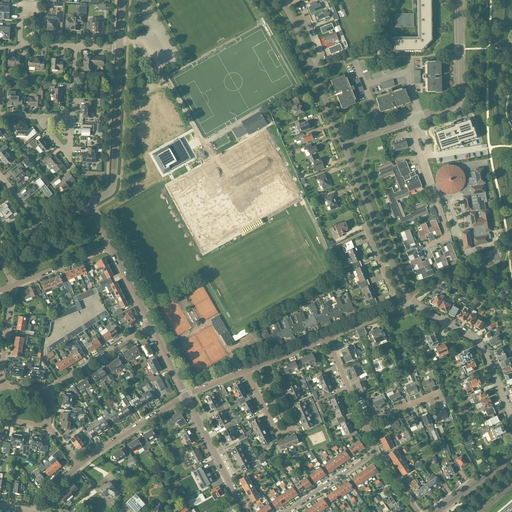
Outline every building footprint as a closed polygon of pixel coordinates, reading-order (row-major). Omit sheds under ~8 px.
[(432,41),(432,35),(431,0),(417,0),(418,36),(394,37),(394,52),(421,51),(432,41)] [(0,19),(10,20),(11,13),(9,13),(10,5),(0,4),(0,19)] [(321,9),(319,4),(307,8),(309,14),(321,9)] [(340,19),(335,6),(329,8),(334,21),(340,19)] [(330,17),(327,10),(314,15),(317,23),(330,17)] [(45,17),(45,19),(46,20),(46,26),(45,26),(45,30),(46,30),(50,31),(50,30),(56,30),(57,23),(61,23),(61,13),(57,13),(56,20),(49,19),(49,17),(48,16),(46,16),(45,17)] [(413,28),(413,14),(395,14),(395,28),(413,28)] [(84,15),(78,15),(78,18),(71,18),(71,20),(66,20),(66,26),(71,27),(71,29),(79,30),(80,22),(84,23),(84,15)] [(98,33),(99,32),(105,33),(105,26),(103,26),(103,22),(100,22),(100,19),(91,18),(91,19),(89,19),(88,25),(89,25),(89,29),(95,30),(95,33),(98,33)] [(318,28),(321,35),(334,30),(331,23),(318,28)] [(3,40),(9,40),(10,27),(0,26),(0,33),(1,33),(3,36),(3,40)] [(339,40),(336,33),(324,38),(327,45),(339,40)] [(340,43),(327,48),(330,55),(343,50),(340,43)] [(84,71),(93,71),(93,63),(96,63),(96,64),(104,65),(104,58),(96,57),(96,58),(93,58),(93,57),(84,57),(84,71)] [(8,66),(20,66),(21,58),(8,58),(8,66)] [(44,69),(44,60),(40,60),(40,58),(36,58),(36,60),(29,59),(29,67),(35,68),(35,69),(44,69)] [(58,59),(52,59),(51,70),(58,70),(58,69),(63,69),(63,62),(58,62),(58,59)] [(440,62),(435,62),(426,62),(426,75),(422,75),(422,79),(426,79),(426,92),(440,92),(440,79),(435,79),(435,76),(440,75),(440,62)] [(337,96),(342,109),(355,104),(350,91),(354,90),(353,86),(349,88),(344,76),(331,81),(336,93),(341,92),(342,94),(337,96)] [(364,91),(359,79),(353,81),(358,94),(364,91)] [(82,93),(90,93),(90,80),(83,80),(82,93)] [(395,86),(393,80),(380,84),(382,90),(395,86)] [(53,103),(61,103),(62,90),(54,89),(53,103)] [(376,99),(380,112),(393,108),(391,103),(394,102),(396,107),(409,102),(405,89),(392,93),(391,89),(387,91),(388,95),(376,99)] [(34,107),(41,107),(42,99),(45,99),(46,92),(40,91),(40,97),(34,97),(34,98),(28,98),(27,106),(34,106),(34,107)] [(12,106),(12,105),(22,106),(22,98),(19,98),(19,97),(15,97),(16,92),(8,92),(8,96),(9,97),(9,102),(8,102),(7,106),(12,106)] [(298,114),(303,113),(303,111),(302,108),(300,105),(297,96),(288,99),(289,100),(281,103),(282,104),(277,106),(278,109),(279,109),(279,111),(283,109),(284,109),(291,106),(292,108),(291,108),(292,110),(288,112),(289,115),(293,114),(294,117),(298,116),(298,114)] [(83,118),(91,118),(92,108),(94,108),(95,100),(88,100),(88,105),(82,105),(81,111),(83,111),(83,118)] [(259,112),(241,123),(242,124),(231,130),(237,140),(247,133),(249,136),(267,125),(261,115),(265,113),(263,109),(259,111),(259,112)] [(457,124),(435,131),(441,148),(462,142),(463,143),(465,142),(465,140),(479,136),(476,126),(475,127),(472,118),(459,122),(459,121),(456,122),(457,124)] [(298,129),(300,132),(309,129),(307,122),(302,124),(301,121),(295,123),(297,128),(299,127),(300,128),(298,129)] [(80,141),(88,141),(88,136),(90,136),(90,132),(94,132),(94,125),(81,125),(80,130),(82,130),(81,135),(80,135),(80,141)] [(26,138),(28,140),(37,133),(32,127),(29,130),(27,127),(16,127),(16,136),(26,136),(26,138)] [(302,144),(305,143),(305,142),(307,142),(308,144),(310,143),(309,141),(313,139),(310,134),(304,136),(303,134),(294,137),(296,142),(300,141),(302,144)] [(48,148),(41,139),(37,142),(35,139),(30,144),(34,149),(38,146),(43,152),(48,148)] [(180,139),(152,154),(163,174),(191,159),(180,139)] [(393,144),(395,152),(407,148),(405,140),(393,144)] [(0,158),(5,165),(12,159),(5,150),(8,148),(6,145),(0,148),(0,152),(1,153),(0,153),(0,158)] [(306,157),(308,156),(309,160),(316,157),(315,154),(318,153),(316,146),(312,148),(311,145),(304,147),(305,150),(304,151),(306,157)] [(95,163),(96,154),(95,154),(95,149),(88,148),(88,154),(83,154),(82,162),(95,163)] [(43,164),(47,161),(56,173),(59,170),(60,170),(64,166),(59,160),(58,160),(55,156),(51,159),(48,156),(41,161),(43,164)] [(317,160),(316,157),(309,160),(310,163),(312,162),(314,166),(313,166),(314,169),(313,169),(314,173),(321,170),(320,167),(323,165),(321,159),(317,160)] [(391,161),(377,167),(380,174),(378,175),(380,180),(394,174),(395,177),(394,178),(399,191),(394,193),(392,188),(384,191),(389,204),(388,205),(393,219),(398,217),(400,221),(399,221),(401,226),(415,221),(415,220),(428,214),(426,207),(428,206),(425,201),(412,207),(413,212),(410,213),(410,214),(406,216),(401,202),(398,203),(396,201),(410,195),(409,192),(422,187),(417,175),(414,176),(412,172),(410,173),(405,160),(396,164),(396,165),(393,166),(391,161)] [(22,178),(25,175),(22,170),(24,168),(20,164),(15,168),(17,170),(13,174),(15,177),(14,178),(19,184),(24,180),(22,178)] [(489,243),(487,232),(491,231),(488,210),(485,210),(482,193),(485,193),(484,185),(483,185),(483,184),(485,184),(483,168),(474,170),(474,172),(471,172),(471,173),(470,173),(470,174),(471,174),(471,177),(464,179),(464,177),(462,172),(458,168),(453,166),(448,166),(443,168),(439,172),(436,177),(436,182),(438,188),(442,191),(447,194),(453,194),(458,192),(459,191),(463,195),(463,196),(462,196),(464,211),(469,210),(469,212),(468,213),(471,227),(472,227),(473,231),(468,232),(468,231),(461,232),(463,249),(471,248),(470,245),(473,245),(473,246),(489,243)] [(74,180),(69,173),(62,179),(60,176),(50,183),(55,189),(60,185),(64,191),(65,191),(69,188),(69,187),(68,186),(74,180)] [(332,187),(330,182),(328,183),(324,174),(316,177),(320,186),(322,186),(323,190),(332,187)] [(36,182),(38,185),(48,198),(52,194),(41,180),(40,179),(36,182)] [(26,193),(28,196),(35,190),(33,187),(26,193)] [(335,196),(334,193),(324,197),(328,207),(329,207),(331,211),(338,208),(334,197),(335,196)] [(6,203),(0,207),(0,217),(1,219),(4,217),(6,219),(9,217),(11,220),(18,214),(12,206),(9,208),(6,203)] [(430,236),(433,235),(432,232),(434,231),(436,236),(441,234),(437,224),(440,223),(438,217),(435,218),(435,219),(430,221),(432,226),(428,228),(427,228),(430,236)] [(245,235),(266,223),(264,219),(242,231),(245,235)] [(344,222),(334,226),(334,227),(332,228),(334,232),(336,231),(339,238),(342,236),(341,234),(346,232),(345,231),(347,230),(346,229),(347,229),(344,222)] [(427,234),(429,242),(432,240),(430,236),(427,228),(428,228),(426,223),(421,225),(423,230),(417,232),(421,241),(426,239),(425,235),(427,234)] [(407,240),(402,242),(406,251),(416,248),(416,247),(415,248),(414,245),(410,247),(410,245),(414,243),(409,229),(404,231),(407,240)] [(443,245),(440,246),(442,250),(445,258),(450,256),(452,261),(457,259),(451,244),(446,246),(448,251),(446,251),(443,245)] [(345,253),(348,252),(350,257),(359,253),(356,247),(354,248),(353,245),(343,249),(345,253)] [(408,256),(413,254),(414,259),(415,259),(423,256),(421,251),(418,252),(417,250),(418,250),(419,250),(423,248),(422,245),(416,248),(406,251),(408,256)] [(443,267),(448,265),(445,258),(442,250),(437,252),(439,257),(437,258),(434,251),(431,252),(434,259),(436,264),(441,262),(443,267)] [(352,267),(360,264),(359,261),(362,260),(359,253),(350,257),(352,263),(351,264),(352,267)] [(411,266),(416,264),(418,269),(424,267),(430,265),(428,260),(421,262),(420,260),(424,258),(423,256),(415,259),(414,259),(409,261),(411,266)] [(104,258),(98,261),(101,267),(107,264),(104,258)] [(96,270),(97,272),(102,270),(104,273),(110,270),(107,264),(101,267),(96,270)] [(352,272),(355,271),(357,276),(367,272),(364,265),(362,266),(360,264),(352,267),(350,268),(352,272)] [(87,272),(84,266),(78,268),(81,275),(87,272)] [(424,267),(418,269),(414,271),(416,276),(421,274),(423,279),(434,274),(432,269),(426,272),(424,267)] [(81,275),(78,268),(72,271),(75,278),(74,278),(77,284),(79,283),(77,277),(81,275)] [(110,270),(104,273),(100,275),(103,281),(99,283),(100,286),(111,281),(110,278),(113,276),(110,270)] [(66,273),(69,280),(74,278),(75,278),(72,271),(66,273)] [(359,281),(356,282),(358,286),(360,286),(368,282),(367,279),(369,278),(367,272),(357,276),(359,281)] [(68,291),(63,279),(62,280),(60,276),(54,278),(57,285),(62,283),(66,292),(69,298),(70,298),(71,300),(72,299),(71,298),(68,291)] [(57,285),(54,278),(48,281),(50,288),(52,291),(58,288),(57,285)] [(41,284),(44,290),(45,291),(42,292),(42,293),(44,298),(45,298),(49,308),(51,307),(48,300),(49,299),(46,293),(52,291),(50,288),(48,281),(41,284)] [(105,288),(108,294),(119,288),(116,282),(113,284),(111,281),(100,286),(95,288),(98,293),(102,291),(102,289),(105,288)] [(374,291),(372,284),(369,285),(368,282),(360,286),(361,289),(362,288),(365,294),(374,291)] [(441,285),(436,289),(445,294),(448,289),(449,290),(452,285),(448,282),(444,287),(441,285)] [(24,298),(25,300),(32,298),(39,294),(41,299),(44,298),(42,293),(41,294),(39,289),(36,290),(34,287),(20,293),(23,299),(24,298)] [(111,295),(113,298),(122,294),(119,288),(108,294),(109,296),(111,295)] [(366,305),(376,301),(374,298),(377,297),(374,291),(365,294),(367,300),(364,301),(366,305)] [(115,300),(117,304),(119,303),(125,300),(122,294),(113,298),(108,301),(109,303),(114,300),(115,301),(115,300)] [(430,300),(430,303),(438,307),(441,301),(444,296),(441,295),(440,296),(438,297),(436,296),(434,297),(433,299),(432,299),(430,300)] [(82,310),(78,302),(76,296),(72,298),(75,303),(74,303),(75,306),(78,311),(82,310)] [(341,314),(346,311),(347,313),(353,310),(349,299),(346,301),(347,303),(342,305),(339,297),(335,299),(337,304),(341,314)] [(446,312),(451,304),(444,300),(445,299),(443,298),(441,301),(443,302),(439,308),(440,308),(439,309),(441,311),(442,310),(446,312)] [(122,309),(128,305),(125,300),(119,303),(122,309)] [(328,319),(334,316),(335,318),(341,315),(341,314),(337,304),(334,306),(335,308),(330,310),(328,306),(329,306),(327,302),(322,304),(324,309),(325,309),(328,319)] [(454,304),(449,313),(449,315),(451,315),(452,315),(454,316),(458,309),(456,308),(457,306),(454,304)] [(322,323),(329,320),(328,319),(325,309),(324,309),(321,311),(322,313),(317,315),(316,311),(317,311),(315,307),(310,309),(312,314),(316,324),(322,322),(322,323)] [(463,321),(467,314),(465,312),(466,311),(463,309),(457,318),(463,321)] [(129,328),(137,323),(133,317),(131,314),(132,313),(130,310),(125,313),(126,315),(124,316),(128,321),(126,322),(129,328)] [(305,320),(302,312),(298,314),(304,329),(310,327),(310,328),(317,325),(316,324),(312,314),(309,316),(310,318),(305,320)] [(293,325),(290,317),(286,319),(292,334),(297,332),(298,333),(305,330),(304,329),(298,314),(295,315),(298,323),(293,325)] [(19,317),(18,323),(26,324),(29,325),(29,321),(30,321),(32,320),(32,319),(35,320),(36,317),(28,315),(28,318),(19,317)] [(465,323),(471,326),(476,316),(474,315),(473,317),(470,315),(465,323)] [(212,323),(212,324),(213,326),(214,328),(215,330),(217,332),(218,332),(220,335),(227,346),(234,342),(218,316),(210,320),(212,323)] [(278,322),(273,324),(275,329),(276,329),(279,339),(280,339),(285,337),(286,338),(292,335),(292,334),(286,319),(282,321),(286,328),(281,330),(278,322)] [(478,320),(474,326),(475,327),(476,329),(479,330),(480,329),(482,327),(484,328),(486,327),(486,324),(478,320)] [(111,331),(108,332),(112,339),(115,337),(118,334),(114,329),(117,327),(115,324),(113,321),(111,323),(112,326),(109,328),(111,331)] [(360,339),(366,337),(365,334),(366,334),(363,327),(356,331),(356,332),(355,333),(353,335),(355,337),(357,338),(359,337),(360,339)] [(233,336),(236,341),(250,333),(247,328),(233,336)] [(259,330),(263,339),(265,338),(267,344),(273,342),(273,343),(280,340),(280,339),(279,339),(276,329),(275,329),(272,331),(273,333),(269,335),(265,328),(261,329),(261,330),(259,330)] [(106,329),(100,332),(106,342),(109,340),(109,341),(112,339),(108,332),(106,329)] [(378,329),(371,332),(371,334),(368,335),(370,340),(374,339),(376,344),(381,342),(382,344),(386,342),(385,340),(386,340),(382,330),(379,331),(378,329)] [(424,340),(425,342),(435,338),(432,332),(424,336),(426,339),(424,340)] [(502,339),(499,334),(488,341),(491,346),(502,339)] [(89,339),(89,340),(91,343),(95,350),(98,348),(98,347),(101,345),(97,339),(96,337),(95,336),(89,339)] [(429,347),(437,343),(435,338),(425,342),(426,344),(428,344),(429,347)] [(87,343),(84,345),(85,346),(87,350),(89,353),(92,351),(93,351),(94,350),(95,350),(91,343),(89,340),(89,339),(86,341),(87,343)] [(146,357),(152,354),(146,341),(140,344),(142,347),(140,348),(142,352),(143,351),(146,357)] [(21,351),(28,352),(28,349),(22,348),(22,344),(15,343),(14,349),(21,351)] [(75,348),(70,352),(72,356),(74,359),(76,362),(82,358),(77,352),(81,349),(80,347),(77,344),(77,343),(73,345),(75,348)] [(429,348),(430,351),(435,348),(439,356),(444,354),(445,355),(448,353),(444,344),(438,347),(437,345),(429,348)] [(357,357),(352,345),(341,350),(346,362),(357,357)] [(136,347),(129,351),(134,358),(140,354),(140,353),(142,352),(140,348),(137,349),(136,347)] [(504,353),(509,351),(511,350),(511,347),(508,348),(503,350),(502,348),(494,351),(496,357),(504,353)] [(52,352),(46,355),(49,359),(54,355),(56,354),(54,350),(52,352)] [(468,350),(458,355),(455,356),(457,361),(460,359),(461,362),(457,364),(458,367),(464,364),(464,363),(472,359),(468,350)] [(127,362),(134,358),(129,351),(123,355),(127,362)] [(507,359),(504,353),(496,357),(498,362),(507,359)] [(312,354),(306,356),(310,365),(315,363),(316,364),(319,363),(316,357),(314,358),(312,354)] [(69,357),(66,358),(69,362),(71,365),(76,362),(74,359),(72,356),(69,357)] [(306,356),(300,359),(302,363),(299,364),(301,371),(304,369),(304,368),(310,365),(306,356)] [(64,361),(62,362),(66,369),(71,365),(69,362),(66,358),(64,359),(64,360),(64,361)] [(501,369),(510,365),(509,362),(511,360),(511,358),(499,363),(501,369)] [(118,359),(112,362),(117,369),(119,371),(121,369),(121,370),(125,367),(123,364),(122,365),(118,359)] [(149,366),(144,369),(145,371),(158,365),(155,359),(148,363),(149,366)] [(299,372),(301,371),(299,364),(296,365),(294,361),(288,363),(292,373),(298,370),(299,372)] [(18,364),(18,367),(16,377),(20,378),(20,377),(22,378),(23,369),(28,369),(29,363),(26,362),(25,366),(22,366),(22,365),(18,364)] [(59,363),(55,365),(60,372),(66,369),(62,362),(59,364),(59,363)] [(112,362),(107,366),(111,373),(112,372),(113,375),(117,373),(118,375),(120,374),(118,371),(119,371),(117,369),(112,362)] [(353,378),(360,375),(357,366),(360,365),(358,362),(352,365),(353,367),(349,369),(353,378)] [(33,370),(31,379),(34,380),(37,381),(39,371),(38,371),(39,368),(32,367),(32,363),(29,363),(28,369),(33,370)] [(284,378),(287,377),(286,375),(292,373),(288,363),(278,368),(280,372),(281,371),(284,378)] [(475,367),(473,363),(463,367),(466,374),(474,371),(473,368),(475,367)] [(48,377),(51,375),(45,365),(44,366),(43,368),(45,371),(48,377)] [(143,373),(144,375),(152,371),(153,374),(161,371),(158,365),(145,371),(143,373)] [(511,365),(501,370),(504,375),(511,371),(511,365)] [(102,369),(96,372),(103,382),(104,381),(104,382),(105,381),(108,379),(110,382),(112,380),(109,374),(106,375),(102,369)] [(317,377),(319,382),(328,379),(326,373),(322,374),(321,371),(314,374),(315,377),(317,377)] [(96,372),(91,376),(95,383),(97,385),(100,383),(102,386),(104,385),(105,384),(104,382),(104,381),(103,382),(96,372)] [(433,374),(432,372),(428,373),(427,374),(430,379),(421,383),(424,390),(434,386),(434,385),(437,384),(433,374)] [(166,380),(161,382),(158,376),(150,380),(151,383),(155,381),(162,395),(171,390),(166,380)] [(274,376),(264,377),(265,387),(275,386),(274,376)] [(360,393),(367,390),(363,381),(366,380),(365,377),(358,379),(359,382),(356,384),(360,393)] [(468,380),(469,382),(466,383),(468,387),(465,389),(467,394),(473,391),(472,388),(480,385),(478,378),(473,381),(472,378),(468,380)] [(86,379),(81,382),(88,393),(90,392),(88,390),(92,388),(90,385),(86,379)] [(328,379),(319,382),(322,388),(330,384),(328,379)] [(408,397),(418,393),(416,389),(419,388),(416,381),(413,383),(410,384),(411,387),(405,389),(408,397)] [(81,382),(76,386),(80,392),(80,391),(82,394),(85,392),(88,397),(90,395),(88,393),(81,382)] [(241,383),(232,388),(235,393),(244,389),(241,383)] [(330,384),(322,388),(324,394),(323,395),(324,398),(330,395),(329,392),(333,390),(330,384)] [(286,389),(288,395),(298,391),(295,385),(286,389)] [(74,393),(73,393),(73,394),(70,394),(70,395),(65,394),(64,396),(63,396),(63,399),(72,401),(73,397),(75,397),(76,396),(78,394),(74,386),(71,388),(74,393)] [(392,403),(401,400),(400,396),(403,395),(400,388),(397,389),(398,392),(393,394),(392,391),(386,394),(388,397),(389,396),(392,403)] [(244,389),(235,393),(238,399),(237,400),(238,403),(245,399),(244,397),(247,395),(244,389)] [(291,401),(300,397),(298,391),(288,395),(291,401)] [(488,395),(488,394),(486,393),(485,391),(473,396),(471,397),(474,403),(477,402),(488,397),(488,395)] [(154,400),(150,393),(144,396),(148,403),(154,400)] [(119,407),(119,406),(126,418),(131,414),(129,411),(132,409),(124,398),(122,394),(120,396),(126,406),(123,407),(122,406),(119,407)] [(137,397),(132,401),(128,395),(126,397),(130,404),(132,407),(134,405),(137,410),(143,407),(139,400),(137,397)] [(204,400),(203,400),(205,403),(206,403),(207,405),(216,401),(213,395),(207,398),(207,397),(204,398),(204,399),(204,400)] [(329,401),(330,400),(333,406),(342,402),(339,396),(335,398),(334,395),(327,398),(329,401)] [(376,410),(385,406),(384,403),(386,401),(384,395),(380,396),(372,400),(373,403),(376,410)] [(451,395),(444,398),(446,404),(454,401),(451,395)] [(139,400),(143,407),(148,403),(144,396),(139,400)] [(63,399),(62,403),(63,403),(63,405),(69,406),(69,407),(71,407),(72,401),(63,399)] [(253,406),(250,400),(246,402),(245,399),(238,403),(240,405),(241,405),(244,410),(253,406)] [(476,414),(477,414),(492,407),(491,404),(490,402),(491,401),(490,399),(488,399),(478,403),(481,409),(475,411),(476,414)] [(219,407),(216,401),(207,405),(210,411),(219,407)] [(333,406),(335,412),(344,408),(342,402),(333,406)] [(294,407),(296,413),(306,409),(303,403),(294,407)] [(114,411),(120,421),(126,418),(119,406),(116,408),(118,410),(115,409),(115,412),(114,411)] [(247,420),(254,416),(252,413),(256,411),(253,406),(244,410),(247,416),(245,417),(247,420)] [(494,407),(492,407),(477,414),(483,411),(486,417),(480,419),(481,422),(496,415),(494,411),(495,409),(494,407)] [(335,412),(338,418),(332,420),(333,423),(344,419),(343,416),(347,414),(344,408),(335,412)] [(452,419),(449,412),(446,413),(444,408),(434,412),(438,421),(447,418),(448,421),(452,419)] [(106,409),(103,411),(110,423),(112,421),(115,425),(120,421),(114,411),(109,415),(106,409)] [(306,409),(296,413),(299,418),(308,414),(306,409)] [(61,413),(60,421),(62,421),(70,422),(71,422),(71,419),(75,419),(76,415),(77,416),(77,414),(85,415),(86,412),(77,411),(77,412),(72,411),(71,410),(70,414),(61,413)] [(97,420),(104,431),(109,428),(107,424),(110,423),(103,411),(100,413),(103,418),(98,421),(97,420)] [(221,411),(212,416),(216,422),(224,417),(221,411)] [(180,427),(186,423),(181,415),(182,415),(180,412),(180,413),(179,412),(167,421),(168,423),(170,425),(176,421),(180,427)] [(427,413),(422,415),(422,416),(421,417),(426,428),(433,426),(428,414),(427,414),(427,413)] [(299,418),(301,424),(311,420),(308,414),(299,418)] [(496,416),(496,415),(481,422),(482,423),(484,421),(486,425),(488,424),(489,427),(490,426),(499,422),(498,419),(498,418),(498,417),(496,416)] [(227,423),(226,420),(224,417),(216,422),(219,427),(227,423)] [(251,423),(251,424),(253,428),(262,424),(259,418),(256,420),(254,417),(248,421),(249,424),(251,423)] [(417,423),(415,418),(407,421),(407,422),(406,423),(408,427),(409,427),(410,428),(415,426),(417,430),(423,428),(420,421),(417,423)] [(333,427),(340,424),(343,429),(352,426),(349,420),(345,422),(344,419),(333,423),(331,424),(333,427)] [(97,420),(91,424),(94,428),(98,435),(104,431),(97,420)] [(304,430),(313,426),(311,420),(301,424),(304,430)] [(62,422),(61,429),(67,430),(69,433),(67,435),(69,436),(76,431),(77,430),(74,426),(71,425),(71,422),(70,422),(62,421),(62,422)] [(81,425),(88,437),(91,435),(93,438),(98,435),(94,428),(89,432),(84,424),(81,425)] [(253,428),(256,434),(265,430),(262,424),(253,428)] [(487,432),(491,441),(505,434),(501,424),(493,428),(493,426),(488,428),(482,431),(480,432),(481,435),(487,432)] [(354,432),(352,426),(343,429),(345,435),(344,436),(345,439),(351,436),(350,433),(354,432)] [(230,428),(221,432),(224,438),(233,433),(230,428)] [(195,441),(190,430),(185,432),(183,429),(174,434),(176,438),(182,435),(187,445),(195,441)] [(441,438),(437,429),(431,431),(435,441),(441,438)] [(76,431),(69,436),(69,437),(71,439),(70,440),(74,445),(80,440),(83,438),(79,432),(77,430),(76,431)] [(146,440),(143,442),(148,449),(151,447),(149,444),(153,441),(152,440),(156,437),(151,430),(143,435),(146,440)] [(268,435),(265,430),(256,434),(259,440),(268,435)] [(227,444),(236,439),(233,433),(224,438),(227,444)] [(298,443),(295,434),(289,437),(292,446),(298,443)] [(262,445),(271,441),(268,435),(259,440),(262,445)] [(383,445),(390,441),(392,440),(391,438),(390,439),(388,435),(380,439),(383,445)] [(38,437),(37,447),(40,447),(40,451),(46,452),(47,450),(48,446),(44,446),(43,446),(44,439),(44,438),(43,438),(42,437),(42,436),(41,436),(40,436),(40,437),(38,437)] [(30,446),(30,448),(37,449),(37,447),(38,437),(35,437),(35,438),(32,437),(32,440),(31,440),(31,442),(31,445),(30,445),(30,446)] [(286,448),(292,446),(289,437),(283,439),(286,448)] [(469,437),(465,439),(462,440),(466,451),(472,449),(471,445),(473,444),(471,438),(469,439),(469,437)] [(145,451),(148,449),(143,442),(140,444),(137,439),(129,444),(131,447),(130,448),(133,452),(137,449),(140,454),(144,451),(145,451)] [(280,450),(286,448),(283,439),(277,441),(278,445),(275,446),(279,454),(282,453),(280,450)] [(84,445),(80,440),(74,445),(79,450),(83,446),(85,449),(91,444),(89,441),(84,445)] [(386,451),(393,447),(392,443),(393,443),(392,440),(390,441),(383,445),(386,451)] [(355,442),(353,444),(358,451),(364,448),(359,441),(356,443),(355,442)] [(346,450),(349,453),(351,452),(353,455),(358,451),(353,444),(351,445),(352,446),(346,450)] [(239,445),(230,450),(233,455),(241,451),(239,445)] [(186,459),(183,460),(187,468),(194,464),(196,468),(202,465),(200,461),(203,459),(197,449),(193,451),(192,448),(188,451),(189,453),(185,455),(186,459)] [(111,459),(114,460),(116,459),(117,462),(125,457),(121,449),(113,454),(113,455),(112,456),(111,459)] [(396,450),(389,455),(392,460),(400,454),(399,453),(398,453),(396,450)] [(241,451),(233,455),(236,461),(244,456),(241,451)] [(341,452),(339,453),(344,461),(350,458),(345,451),(341,453),(341,452)] [(62,457),(58,452),(53,456),(54,458),(49,462),(56,470),(61,466),(57,461),(62,457)] [(337,456),(334,458),(339,465),(344,461),(339,453),(337,455),(337,456)] [(392,460),(396,465),(403,460),(401,457),(402,456),(400,454),(392,460)] [(453,459),(458,466),(459,465),(462,469),(469,464),(467,461),(465,462),(461,456),(458,458),(456,455),(452,457),(453,459)] [(247,462),(244,456),(236,461),(239,466),(247,462)] [(329,460),(334,468),(339,465),(334,458),(331,460),(330,459),(329,460)] [(288,466),(284,460),(279,464),(283,470),(285,468),(291,477),(293,476),(295,478),(297,477),(295,474),(289,465),(288,466)] [(324,465),(329,472),(334,468),(329,460),(327,462),(327,463),(324,465)] [(403,460),(396,465),(399,470),(407,464),(406,463),(405,463),(403,460)] [(399,470),(403,475),(411,469),(412,468),(411,465),(415,462),(414,460),(411,462),(407,464),(399,470)] [(415,469),(423,464),(421,461),(413,466),(415,469)] [(44,472),(48,477),(56,470),(49,462),(45,467),(47,470),(44,472)] [(239,466),(242,472),(245,470),(246,473),(251,470),(250,468),(247,462),(239,466)] [(41,472),(45,468),(41,463),(37,467),(41,472)] [(372,464),(367,468),(373,476),(375,475),(374,474),(377,472),(372,464)] [(455,472),(451,465),(442,469),(446,478),(450,476),(450,475),(455,472)] [(202,471),(201,468),(193,472),(195,477),(198,476),(201,483),(204,481),(207,487),(207,485),(213,482),(206,469),(202,471)] [(316,469),(314,470),(320,479),(325,475),(320,468),(317,470),(316,469)] [(367,468),(362,472),(367,479),(370,477),(371,477),(373,476),(367,468)] [(310,475),(314,482),(320,479),(314,470),(312,472),(313,473),(310,475)] [(362,472),(357,475),(363,483),(364,482),(364,481),(367,479),(362,472)] [(45,480),(40,475),(39,473),(35,476),(37,478),(35,479),(40,485),(45,480)] [(352,479),(357,486),(360,484),(360,485),(363,483),(357,475),(352,479)] [(247,476),(239,480),(242,486),(251,481),(250,479),(249,480),(247,476)] [(436,477),(431,481),(436,487),(441,484),(436,477)] [(302,480),(302,479),(300,480),(305,488),(310,485),(306,478),(302,480)] [(85,482),(91,488),(93,486),(87,479),(85,482)] [(295,485),(300,492),(305,488),(300,480),(298,482),(299,483),(295,485)] [(418,497),(419,497),(424,494),(424,493),(420,488),(417,483),(415,480),(414,480),(409,484),(412,488),(413,487),(415,490),(413,491),(418,497)] [(252,483),(251,481),(242,486),(245,491),(253,487),(251,483),(252,483)] [(425,484),(430,491),(436,487),(431,481),(425,484)] [(16,494),(19,494),(20,494),(20,490),(23,490),(23,487),(21,486),(21,484),(18,484),(19,482),(15,482),(15,483),(14,483),(13,487),(14,487),(13,493),(16,493),(16,494)] [(115,497),(119,491),(114,488),(109,482),(100,490),(105,496),(108,493),(115,497)] [(347,482),(342,485),(348,493),(350,492),(349,491),(352,489),(347,482)] [(424,495),(425,495),(430,491),(425,484),(420,488),(424,493),(424,494),(424,495)] [(65,504),(70,500),(74,496),(72,494),(78,489),(74,485),(63,495),(61,497),(62,498),(61,499),(65,504)] [(342,485),(337,489),(342,496),(345,494),(346,495),(348,493),(342,485)] [(220,491),(221,491),(219,486),(210,490),(213,495),(216,493),(218,497),(222,495),(220,491)] [(253,487),(245,491),(248,496),(257,491),(256,490),(255,490),(253,487)] [(289,489),(288,488),(286,490),(292,498),(297,494),(292,487),(289,489)] [(340,499),(339,498),(342,496),(337,489),(332,492),(338,500),(340,499)] [(282,494),(287,501),(292,498),(286,490),(284,491),(285,492),(282,494)] [(251,502),(259,497),(257,494),(258,493),(257,491),(248,496),(251,502)] [(335,501),(336,502),(338,500),(332,492),(327,496),(332,503),(335,501)] [(388,499),(390,502),(392,505),(394,507),(394,506),(398,511),(403,508),(403,507),(399,501),(396,503),(391,496),(391,497),(388,493),(386,495),(388,499)] [(276,497),(281,505),(287,501),(282,494),(279,497),(278,495),(276,497)] [(377,495),(373,498),(376,503),(381,500),(377,495)] [(133,496),(126,502),(134,511),(136,511),(145,504),(139,498),(137,499),(136,499),(136,498),(134,497),(133,496)] [(271,502),(276,509),(281,505),(276,497),(274,498),(275,499),(271,502)] [(322,499),(317,503),(323,511),(325,510),(324,509),(327,506),(322,499)] [(511,511),(511,501),(499,511),(511,511)] [(162,511),(163,511),(161,509),(162,508),(158,502),(153,506),(154,508),(151,511),(162,511)] [(182,505),(184,508),(177,511),(174,511),(187,511),(188,511),(186,508),(189,506),(187,502),(182,505)] [(317,503),(312,506),(316,511),(318,511),(320,511),(321,511),(323,511),(317,503)]
